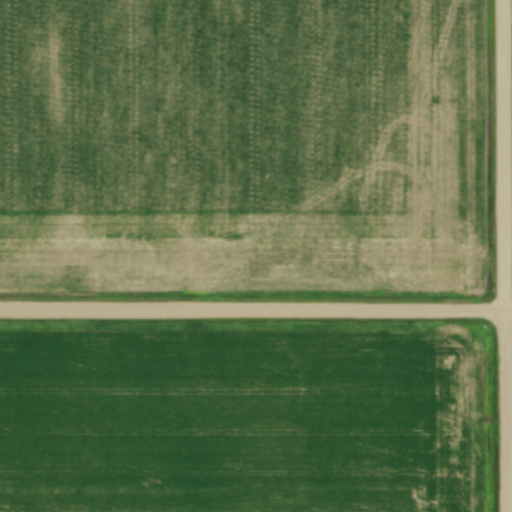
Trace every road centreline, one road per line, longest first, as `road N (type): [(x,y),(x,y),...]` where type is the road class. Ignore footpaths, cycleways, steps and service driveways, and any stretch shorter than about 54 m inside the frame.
road 1 (residential): [(506,511),(502,0)]
road 2 (residential): [(0,313),(511,313)]
